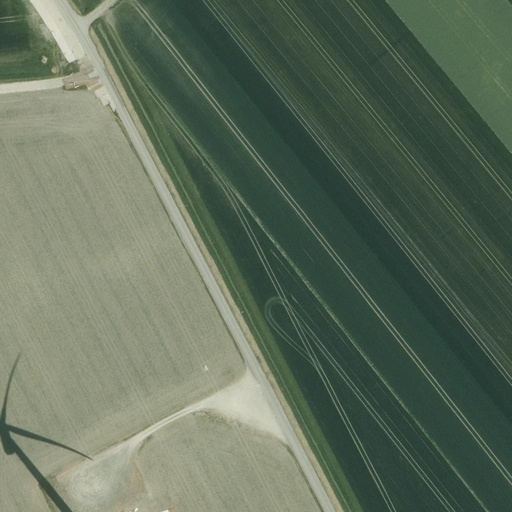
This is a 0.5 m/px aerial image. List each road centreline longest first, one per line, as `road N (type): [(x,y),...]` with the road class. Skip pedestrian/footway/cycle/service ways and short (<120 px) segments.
road 1 (unclassified): [(330,511),(180,216),(58,0)]
road 2 (track): [(262,381),(123,447),(98,478)]
